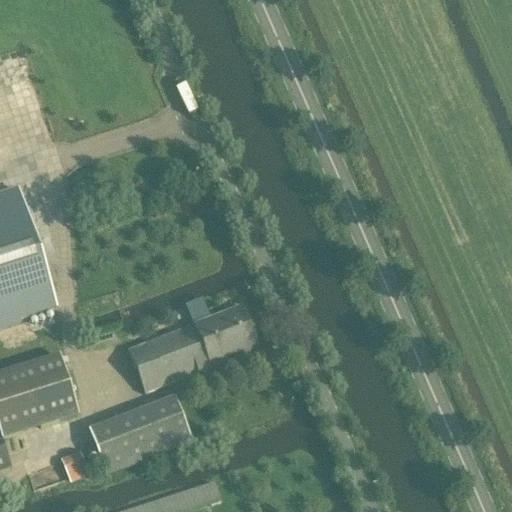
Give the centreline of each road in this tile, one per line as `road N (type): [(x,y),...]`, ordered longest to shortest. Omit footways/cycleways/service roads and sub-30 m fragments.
road 1 (residential): [(373,511),(147,0)]
road 2 (secondary): [(482,511),(256,0)]
